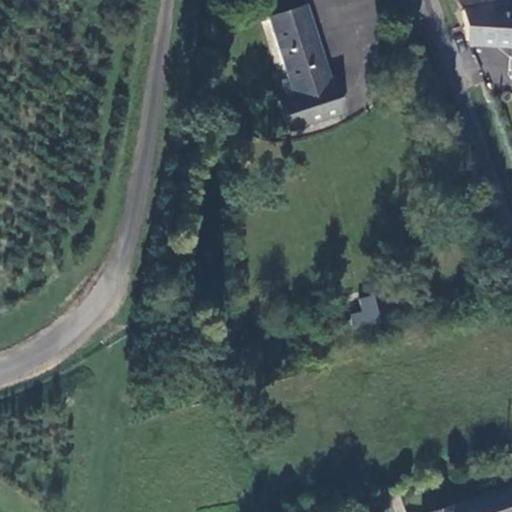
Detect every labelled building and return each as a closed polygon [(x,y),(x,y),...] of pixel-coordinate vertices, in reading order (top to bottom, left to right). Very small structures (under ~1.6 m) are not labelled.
[(328,78),(303,5),(270,17),(294,92),(303,119),(340,107),(331,77),(328,78)] [(511,13),(462,8),(462,18),(460,45),(511,50),(511,13)] [(287,124),(303,119),(294,92),(279,97),(287,124)] [(352,298),(355,326),(379,324),(376,295),(352,298)] [(511,511),(511,495),(509,486),(435,511),(511,511)]
